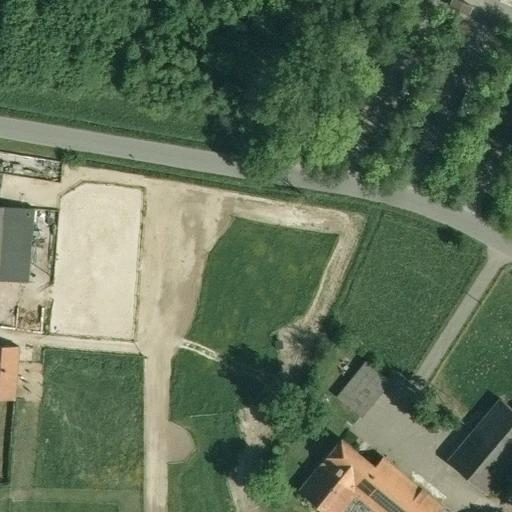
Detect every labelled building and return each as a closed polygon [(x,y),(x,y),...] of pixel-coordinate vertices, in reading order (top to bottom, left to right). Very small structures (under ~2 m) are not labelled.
[(9,207),(0,206),(0,280),(3,280),(9,207)] [(35,209),(9,207),(3,280),(29,282),(35,209)] [(19,347),(0,345),(0,399),(15,400),(19,347)] [(391,381),(368,362),(338,397),(362,417),(391,381)] [(511,408),(502,400),(449,462),(486,493),(511,461),(511,408)] [(375,467),(342,439),(300,490),(326,511),(340,511),(356,494),(377,468),(375,467)] [(438,511),(443,506),(383,457),(375,467),(377,468),(356,494),(377,511),(438,511)]
